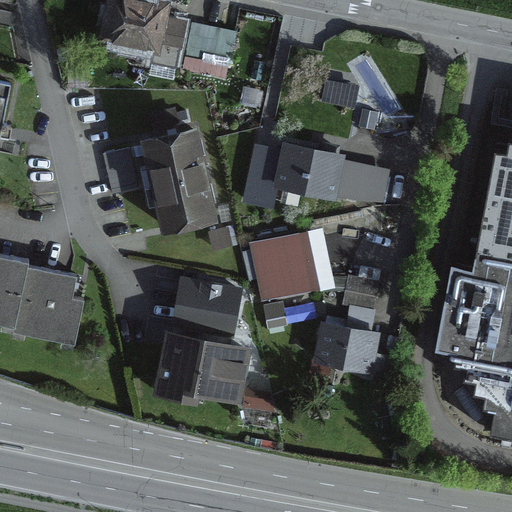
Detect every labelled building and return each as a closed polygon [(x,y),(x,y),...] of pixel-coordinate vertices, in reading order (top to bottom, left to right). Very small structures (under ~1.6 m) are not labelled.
[(153,47),(151,59),(177,64),(187,15),(167,11),(168,9),(187,13),(189,0),(104,0),(97,36),(121,40),(120,48),(135,51),(136,44),(153,47)] [(235,25),(245,27),(248,17),(238,15),(235,25)] [(237,28),(191,19),(182,68),(214,74),(216,63),(230,65),(237,28)] [(0,134),(1,127),(4,128),(5,126),(5,124),(2,123),(11,77),(0,74),(0,134)] [(355,106),(360,83),(326,76),(321,99),(355,106)] [(247,82),(242,103),(256,106),(261,85),(247,82)] [(359,126),(375,129),(378,110),(362,107),(359,126)] [(159,218),(161,225),(187,219),(218,212),(197,117),(168,123),(140,130),(143,145),(138,146),(154,219),(159,218)] [(511,131),(508,130),(506,143),(494,141),(472,259),(451,256),(435,343),(456,347),(454,358),(466,360),(463,372),(475,374),(473,385),(484,387),(481,401),(493,403),(489,427),(503,429),(501,442),(511,444),(511,439),(511,131)] [(345,156),(346,148),(340,147),(340,141),(322,138),(321,143),(283,135),(280,144),(254,140),(242,199),(273,205),(279,183),(288,185),(285,201),(299,204),(302,187),(358,198),(384,200),(390,165),(345,156)] [(103,151),(112,192),(139,186),(130,144),(103,151)] [(208,228),(213,248),(234,243),(229,223),(208,228)] [(261,299),(336,283),(323,223),(248,239),(250,247),(242,249),(249,279),(257,277),(261,299)] [(0,324),(0,325),(13,329),(27,259),(29,252),(0,246),(0,320),(1,321),(0,324)] [(77,269),(27,259),(13,329),(11,335),(25,338),(26,332),(61,339),(60,344),(73,347),(85,293),(73,291),(77,269)] [(358,274),(348,272),(342,302),(349,303),(347,317),(326,313),(326,316),(372,325),(376,307),(374,306),(382,267),(360,263),(358,274)] [(171,323),(233,335),(243,284),(181,272),(171,323)] [(263,302),(267,327),(274,326),(275,332),(285,330),(284,323),(317,317),(314,300),(284,305),(283,298),(263,302)] [(331,362),(372,369),(373,367),(384,369),(387,351),(377,349),(381,326),(372,325),(326,316),(321,315),(313,356),(312,356),(308,376),(328,379),(331,362)] [(200,389),(241,397),(252,339),(233,335),(171,323),(166,322),(152,389),(199,398),(200,389)] [(277,389),(245,385),(242,405),(275,409),(277,389)] [(276,448),(278,440),(251,435),(249,443),(276,448)]
